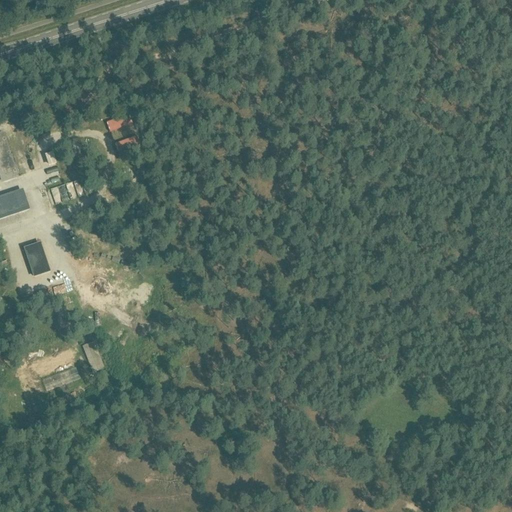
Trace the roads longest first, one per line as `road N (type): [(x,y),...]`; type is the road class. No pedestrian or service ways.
road 1 (track): [(325,0),(91,73),(62,98),(43,138)]
road 2 (primary): [(0,53),(168,0)]
